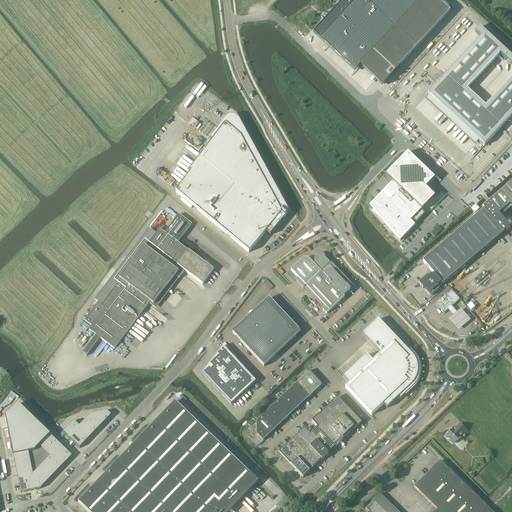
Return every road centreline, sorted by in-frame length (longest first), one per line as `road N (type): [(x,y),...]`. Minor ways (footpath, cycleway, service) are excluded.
road 1 (unclassified): [(52,498),(172,376),(262,264)]
road 2 (unclassified): [(337,385),(266,450),(303,490),(373,424)]
road 3 (unclassified): [(405,140),(278,18),(228,20)]
road 4 (unknown): [(232,301),(203,293),(162,346),(140,355),(83,361),(59,350)]
road 5 (secondary): [(320,511),(438,393)]
road 6 (unclassified): [(337,385),(323,364),(339,349),(262,264)]
road 7 (secondary): [(278,142),(237,65),(228,20)]
road 8 (unknown): [(313,321),(266,375),(225,336)]
road 9 (unknown): [(203,338),(209,348),(193,372),(213,396),(233,410),(255,390)]
